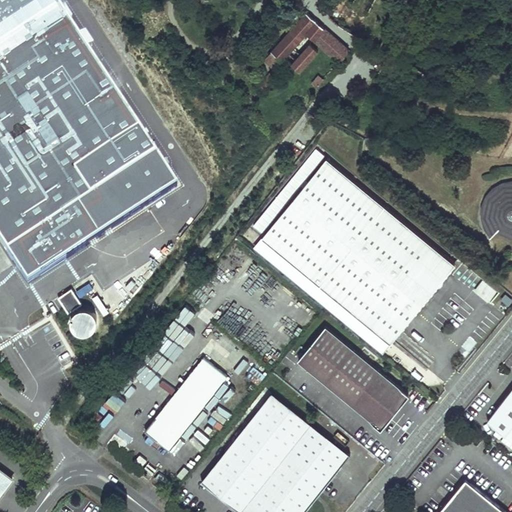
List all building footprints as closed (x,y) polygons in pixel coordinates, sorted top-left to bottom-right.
[(180,185),(59,0),(0,0),(0,236),(28,280),(180,185)] [(337,0),(329,16),(338,26),(355,36),(357,34),(375,0),(337,0)] [(389,0),(375,0),(357,34),(378,46),(401,6),(389,0)] [(307,11),(264,58),(275,68),(284,57),(300,71),(318,51),(309,44),(314,39),(340,63),(348,48),(307,11)] [(467,97),(479,77),(436,52),(423,73),(467,97)] [(273,69),(257,86),(261,90),(277,73),(273,69)] [(319,73),(312,82),(318,87),(325,78),(319,73)] [(263,237),(392,342),(456,265),(327,159),(263,237)] [(481,229),(488,238),(495,231),(509,238),(511,236),(511,181),(509,181),(499,184),(490,190),(482,198),(477,207),(477,220),(481,229)] [(473,291),(488,302),(497,291),(482,279),(473,291)] [(81,297),(94,290),(90,283),(77,289),(81,297)] [(68,314),(83,304),(73,289),(58,298),(68,314)] [(74,311),(72,332),(96,334),(98,313),(74,311)] [(322,327),(294,361),(378,430),(406,396),(322,327)] [(199,359),(141,431),(166,451),(224,378),(199,359)] [(511,389),(489,420),(511,437),(511,389)] [(268,394),(197,482),(234,511),(302,511),(347,456),(268,394)] [(0,469),(0,493),(12,478),(0,469)] [(447,511),(472,482),(467,478),(439,511),(447,511)] [(510,511),(472,482),(447,511),(510,511)]
